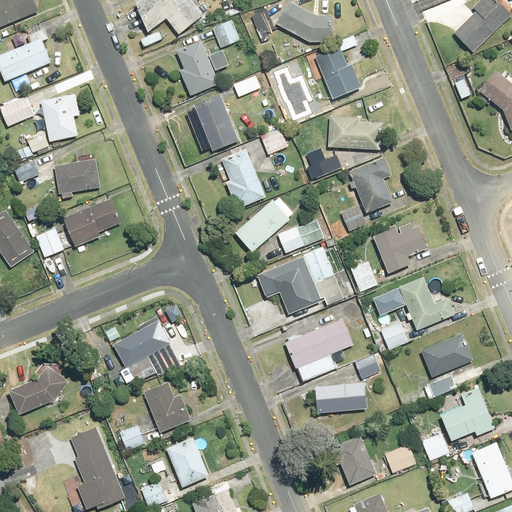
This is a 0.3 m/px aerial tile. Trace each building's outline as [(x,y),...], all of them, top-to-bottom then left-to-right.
[(0,0),(0,27),(42,11),(37,0),(0,0)] [(204,15),(191,0),(149,0),(137,10),(148,34),(166,20),(178,36),(204,15)] [(473,55),(511,15),(495,0),(480,0),(473,8),(476,11),(453,35),(473,55)] [(288,2),(276,25),(310,43),(333,40),(330,16),(317,17),(288,2)] [(267,11),(252,16),(262,42),(270,39),(268,33),(275,30),(267,11)] [(233,21),(213,28),(221,48),(240,41),(233,21)] [(33,45),(0,58),(0,66),(7,84),(55,64),(46,42),(52,39),(46,26),(28,33),(33,45)] [(219,86),(201,42),(175,52),(182,70),(178,72),(189,99),(219,86)] [(340,49),(315,59),(332,102),(362,90),(352,65),(347,67),(340,49)] [(223,51),(209,56),(215,71),(229,65),(223,51)] [(273,73),(293,121),(313,113),(309,102),(313,100),(303,74),(291,79),(287,67),(273,73)] [(479,93),(504,112),(511,132),(511,131),(511,84),(495,72),(479,93)] [(235,85),(239,95),(260,87),(256,76),(235,85)] [(0,107),(0,108),(8,126),(35,114),(26,96),(0,107)] [(71,96),(43,102),(52,143),(80,138),(71,96)] [(239,142),(220,96),(194,106),(213,152),(239,142)] [(330,116),(328,148),(380,151),(382,125),(358,123),(359,118),(330,116)] [(281,129),(261,136),(269,155),(288,148),(281,129)] [(44,135),(29,141),(33,152),(49,146),(44,135)] [(330,159),(325,158),(321,149),(307,155),(317,178),(341,168),(336,157),(330,159)] [(266,199),(245,150),(221,160),(230,182),(225,184),(236,211),(266,199)] [(385,158),(349,173),(366,214),(393,204),(384,180),(392,177),(385,158)] [(99,160),(57,167),(61,194),(103,187),(99,160)] [(34,161),(12,170),(17,183),(39,174),(34,161)] [(113,199),(66,219),(78,249),(104,238),(102,233),(124,224),(113,199)] [(252,256),(289,221),(270,201),(233,235),(252,256)] [(358,205),(341,212),(349,232),(366,225),(358,205)] [(9,211),(0,217),(0,248),(14,269),(38,252),(9,211)] [(317,220),(279,234),(285,253),(323,239),(317,220)] [(395,229),(373,238),(388,275),(411,266),(407,258),(427,250),(418,228),(413,230),(411,223),(399,228),(401,234),(398,236),(395,229)] [(56,228),(36,236),(44,257),(65,249),(56,228)] [(321,301),(303,257),(257,276),(266,299),(280,294),(288,314),(321,301)] [(368,262),(351,269),(360,291),(378,284),(368,262)] [(424,278),(399,289),(416,331),(455,316),(448,300),(435,305),(424,278)] [(244,281),(235,285),(244,308),(254,304),(244,281)] [(284,344),(295,370),(354,346),(343,320),(284,344)] [(158,321),(112,346),(125,370),(171,345),(158,321)] [(401,323),(381,331),(389,349),(408,341),(401,323)] [(462,335),(421,351),(432,379),(474,362),(462,335)] [(374,354),(356,363),(363,378),(381,370),(374,354)] [(18,417),(55,403),(69,383),(48,367),(38,381),(8,392),(18,417)] [(452,375),(429,385),(424,387),(429,398),(433,397),(457,387),(452,375)] [(168,383),(144,393),(161,434),(193,422),(182,395),(174,399),(168,383)] [(364,383),(315,389),(318,415),(367,410),(364,383)] [(465,407),(440,417),(451,443),(475,433),(477,438),(496,430),(479,388),(461,396),(465,407)] [(139,425),(120,432),(127,449),(145,442),(139,425)] [(92,511),(125,499),(96,427),(70,438),(78,458),(74,460),(84,485),(76,488),(86,511),(92,511)] [(443,434),(422,442),(430,461),(451,452),(443,434)] [(377,475),(360,436),(332,447),(349,486),(377,475)] [(209,478),(192,437),(165,449),(181,489),(209,478)] [(408,444),(385,453),(393,473),(416,464),(408,444)] [(511,481),(497,444),(472,455),(491,501),(511,492),(511,481)] [(160,482),(142,489),(149,507),(167,500),(160,482)] [(241,511),(232,488),(191,504),(193,511),(241,511)] [(468,493),(447,501),(451,511),(469,511),(474,510),(468,493)] [(387,511),(380,495),(353,507),(355,511),(387,511)]
